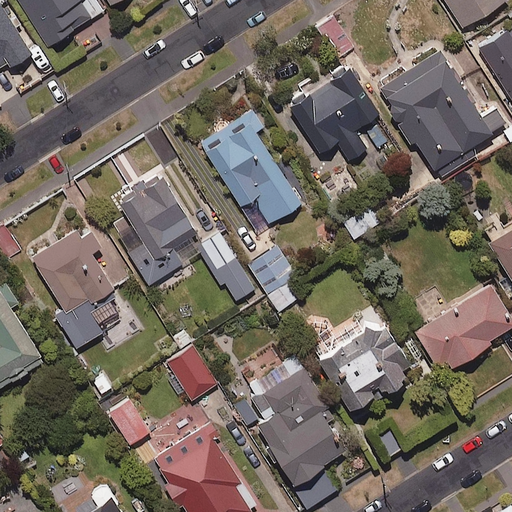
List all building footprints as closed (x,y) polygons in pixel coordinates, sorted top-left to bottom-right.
[(14,0),(26,18),(30,16),(43,39),(101,5),(98,0),(14,0)] [(446,0),(461,22),(493,0),(446,0)] [(0,61),(6,57),(9,63),(29,51),(0,3),(0,61)] [(353,44),(331,14),(318,24),(340,54),(353,44)] [(511,30),(507,22),(477,39),(511,100),(511,30)] [(479,112),(436,44),(373,83),(409,139),(414,136),(437,174),(475,150),(468,139),(503,117),(494,102),(479,112)] [(377,108),(343,57),(284,96),(316,146),(333,135),(346,154),(364,142),(352,124),(377,108)] [(281,98),(271,105),(284,122),(294,114),(281,98)] [(262,121),(251,103),(198,136),(254,226),(299,199),(254,127),(262,121)] [(194,229),(158,170),(116,195),(130,219),(116,228),(146,279),(193,251),(184,235),(194,229)] [(378,215),(367,200),(340,219),(351,234),(378,215)] [(511,219),(486,235),(509,275),(499,280),(508,295),(511,291),(511,219)] [(95,243),(81,220),(32,251),(64,303),(56,308),(77,342),(104,325),(91,305),(119,288),(92,244),(95,243)] [(217,227),(193,242),(218,281),(223,278),(235,296),(253,285),(217,227)] [(293,270),(275,241),(247,259),(277,306),(297,293),(286,275),(293,270)] [(0,276),(0,379),(45,351),(12,297),(18,294),(6,273),(0,276)] [(449,361),(488,336),(487,334),(511,318),(486,278),(414,325),(435,357),(443,352),(449,361)] [(400,364),(408,359),(376,307),(311,347),(345,402),(370,387),(366,380),(373,376),(375,380),(377,381),(380,381),(382,381),(384,381),(386,381),(389,380),(391,379),(393,378),(395,376),(396,375),(398,373),(399,371),(399,368),(400,366),(400,364)] [(280,358),(271,343),(242,360),(251,374),(227,388),(245,420),(252,415),(304,504),(335,486),(319,458),(341,445),(315,400),(320,397),(293,350),(280,358)] [(215,380),(194,345),(168,360),(190,395),(215,380)] [(148,425),(127,393),(106,406),(127,438),(148,425)] [(238,511),(254,502),(212,434),(185,451),(174,434),(148,450),(186,511),(238,511)] [(126,511),(106,479),(91,489),(97,499),(76,511),(126,511)]
